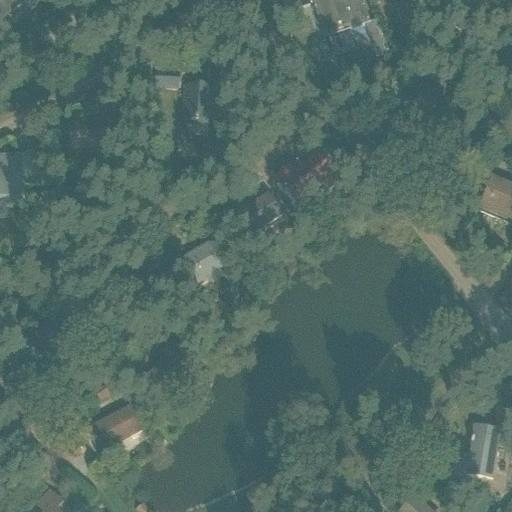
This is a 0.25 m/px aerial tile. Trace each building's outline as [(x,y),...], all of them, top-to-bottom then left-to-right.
[(0,0),(0,20),(2,22),(29,0),(0,0)] [(353,27),(344,0),(338,0),(316,8),(325,36),(338,32),(339,33),(341,33),(340,31),(353,27)] [(370,17),(368,18),(371,24),(373,23),(373,24),(378,22),(376,15),(370,17)] [(212,123),(214,93),(185,91),(182,120),(196,122),(195,123),(198,124),(198,122),(212,123)] [(412,107),(405,122),(410,124),(406,132),(410,135),(413,147),(428,153),(436,147),(442,150),(453,126),(412,107)] [(70,127),(71,142),(71,152),(116,150),(115,125),(70,127)] [(281,185),(293,201),(296,205),(333,176),(318,156),(281,185)] [(0,199),(8,199),(8,205),(22,205),(20,174),(19,174),(19,159),(3,159),(3,163),(0,163),(0,199)] [(511,189),(493,182),(487,195),(491,197),(488,206),(497,211),(499,206),(511,211),(511,189)] [(41,224),(58,215),(53,205),(47,195),(31,204),(36,214),(41,224)] [(234,218),(244,235),(247,240),(281,219),(267,197),(234,218)] [(177,266),(187,283),(190,288),(228,265),(215,243),(177,266)] [(155,280),(165,296),(179,287),(169,271),(155,280)] [(226,291),(231,293),(235,290),(236,285),(234,280),(229,279),(224,282),(223,287),(226,291)] [(38,351),(41,361),(79,352),(74,327),(30,337),(34,352),(38,351)] [(18,344),(10,354),(19,361),(27,351),(18,344)] [(145,383),(157,392),(165,398),(193,363),(169,345),(166,349),(170,352),(145,383)] [(128,410),(105,423),(87,432),(94,446),(99,443),(104,453),(141,433),(128,410)] [(453,455),(450,473),(491,480),(499,434),(474,430),(470,457),(453,455)] [(61,511),(66,507),(50,492),(36,506),(42,511),(61,511)] [(404,511),(427,511),(415,500),(404,511)]
